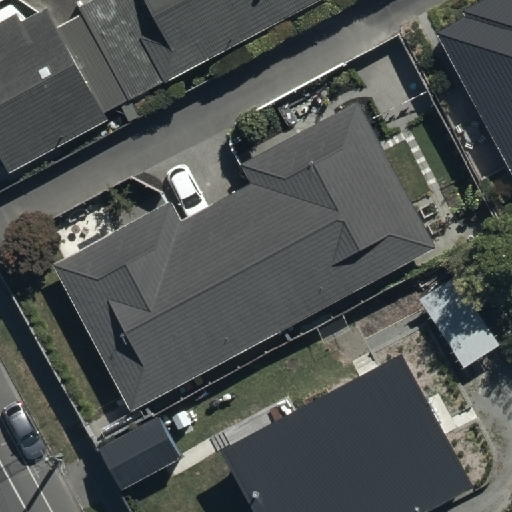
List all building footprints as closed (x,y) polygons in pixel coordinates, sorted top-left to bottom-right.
[(109,110),(105,103),(130,90),(185,60),(296,0),(81,0),(86,7),(60,21),(48,0),(32,0),(0,17),(0,142),(11,163),(109,110)] [(511,0),(485,0),(438,26),(511,160),(511,0)] [(63,280),(131,404),(437,238),(369,115),(356,91),(241,153),(254,177),(185,214),(172,190),(50,256),(63,280)] [(217,436),(258,511),(400,511),(473,473),(399,337),(217,436)] [(92,440),(115,482),(181,446),(158,405),(92,440)]
